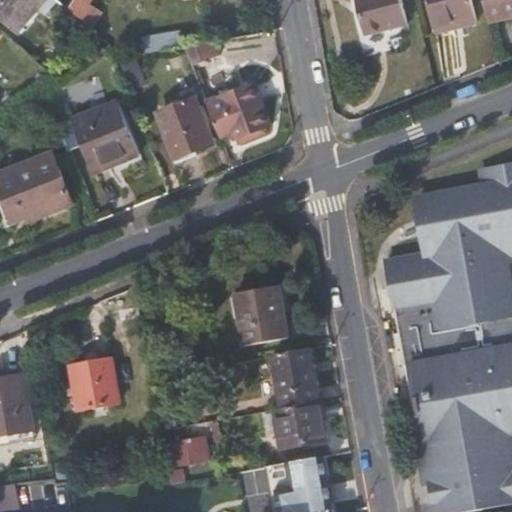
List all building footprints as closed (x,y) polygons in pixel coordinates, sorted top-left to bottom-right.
[(0,0),(0,17),(19,34),(50,0),(0,0)] [(84,0),(78,0),(70,12),(83,23),(92,4),(84,0)] [(356,0),(366,37),(409,26),(402,0),(356,0)] [(462,29),(478,24),(472,0),(426,0),(435,31),(461,25),(462,29)] [(511,0),(484,0),(491,25),(511,19),(511,0)] [(103,11),(92,4),(83,23),(92,31),(103,11)] [(155,37),(158,52),(183,48),(180,32),(155,37)] [(215,58),(209,43),(185,47),(193,67),(215,58)] [(136,69),(134,57),(116,60),(121,73),(136,69)] [(207,103),(215,123),(228,118),(234,132),(237,140),(246,137),(248,142),(268,135),(265,129),(273,126),(256,84),(207,103)] [(178,159),(213,146),(195,98),(159,112),(178,159)] [(118,101),(58,124),(69,153),(83,147),(94,175),(141,157),(118,101)] [(215,123),(221,137),(234,132),(228,118),(215,123)] [(0,188),(14,225),(32,218),(34,222),(74,207),(53,153),(0,174),(0,188)] [(395,310),(406,365),(412,400),(417,399),(426,445),(420,446),(428,486),(433,485),(437,511),(463,511),(511,503),(511,451),(511,452),(505,414),(511,412),(511,341),(495,345),(476,255),(499,251),(501,263),(511,260),(511,164),(501,167),(478,176),(479,186),(415,197),(411,203),(421,255),(382,262),(391,310),(395,310)] [(501,167),(476,171),(478,176),(501,167)] [(511,313),(501,263),(499,251),(476,255),(495,345),(511,341),(511,313)] [(245,345),(289,339),(282,287),(237,293),(245,345)] [(273,356),(283,408),(322,401),(313,348),(273,356)] [(78,412),(121,404),(113,359),(70,367),(78,412)] [(0,437),(35,431),(25,376),(0,380),(0,437)] [(329,442),(322,401),(283,408),(275,409),(283,450),(329,442)] [(205,460),(201,438),(169,444),(173,465),(205,460)] [(184,468),(168,472),(170,483),(184,481),(187,481),(184,468)]
